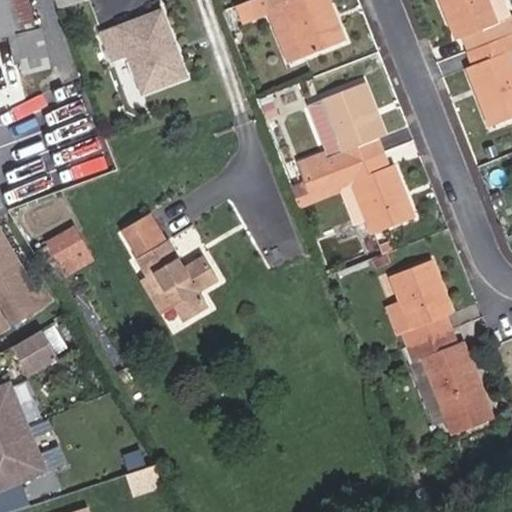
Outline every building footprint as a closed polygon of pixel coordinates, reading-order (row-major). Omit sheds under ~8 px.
[(0,0),(0,36),(11,34),(12,34),(34,29),(32,21),(28,0),(0,0)] [(249,0),(234,6),(240,22),(269,10),(283,5),(304,56),(345,39),(329,0),(249,0)] [(441,0),(457,39),(463,36),(469,50),(511,32),(511,24),(502,0),(441,0)] [(269,10),(289,62),(304,56),(283,5),(269,10)] [(170,31),(163,11),(103,33),(113,61),(129,55),(143,93),(187,77),(178,53),(174,55),(166,33),(170,31)] [(12,34),(11,34),(16,55),(39,49),(34,29),(12,34)] [(511,51),(511,32),(469,50),(474,63),(468,66),(492,125),(511,116),(511,60),(509,53),(511,51)] [(326,152),(300,162),(307,182),(382,153),(376,139),(384,136),(364,82),(320,99),(307,104),(326,152)] [(382,153),(307,182),(294,187),(302,206),(342,191),(355,186),(363,205),(363,206),(373,232),(414,216),(394,164),(387,166),(382,153)] [(350,211),(363,206),(363,205),(355,186),(342,191),(350,211)] [(184,269),(169,242),(152,213),(122,231),(138,259),(149,276),(155,273),(166,290),(174,285),(182,299),(174,304),(183,319),(205,306),(197,292),(217,281),(203,257),(184,269)] [(64,267),(90,252),(77,230),(51,245),(64,267)] [(0,330),(43,304),(0,233),(0,330)] [(69,276),(95,260),(90,252),(64,267),(69,276)] [(403,332),(408,346),(452,329),(447,315),(453,313),(431,260),(391,276),(401,299),(412,329),(403,332)] [(143,280),(162,311),(174,304),(182,299),(174,285),(166,290),(155,273),(149,276),(143,280)] [(387,305),(398,334),(403,332),(412,329),(401,299),(387,305)] [(59,322),(45,328),(56,355),(70,349),(59,322)] [(464,340),(457,342),(452,329),(408,346),(414,362),(424,358),(444,410),(453,433),(493,418),(464,340)] [(50,354),(36,330),(12,345),(26,368),(50,354)] [(424,358),(414,362),(408,346),(403,348),(430,416),(444,410),(424,358)] [(0,388),(0,493),(47,474),(28,429),(10,384),(0,388)] [(43,449),(51,469),(66,463),(58,443),(43,449)] [(135,490),(158,482),(152,463),(128,471),(135,490)] [(477,489),(471,475),(443,486),(449,500),(477,489)] [(435,478),(414,486),(424,510),(449,500),(443,486),(441,481),(435,478)]
